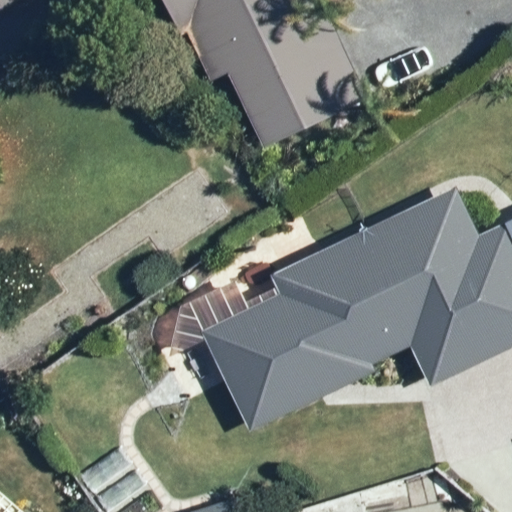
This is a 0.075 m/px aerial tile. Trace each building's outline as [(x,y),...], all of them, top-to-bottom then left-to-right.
[(0,0),(0,9),(10,23),(42,0),(0,0)] [(385,100),(338,0),(180,0),(197,36),(204,33),(227,84),(247,75),(281,148),(385,100)] [(299,298),(220,335),(267,435),(396,375),(391,365),(428,348),(448,390),(511,359),(511,231),(496,238),(474,191),(290,278),(299,298)] [(22,511),(13,503),(4,511),(22,511)] [(249,511),(247,503),(219,511),(249,511)]
